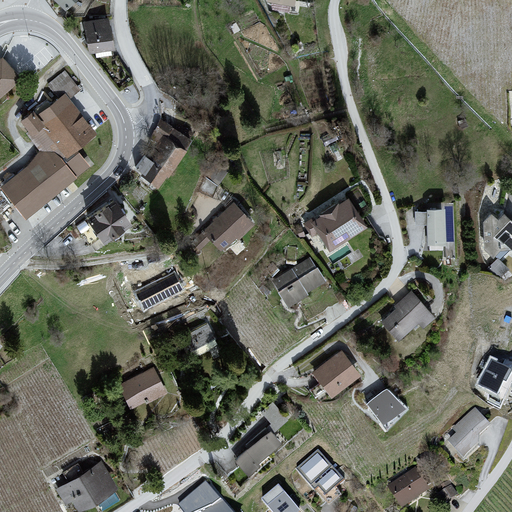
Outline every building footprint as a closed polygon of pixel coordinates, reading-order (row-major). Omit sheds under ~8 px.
[(55,0),(66,10),(75,0),(55,0)] [(108,20),(86,23),(90,52),(113,49),(108,20)] [(2,60),(0,62),(0,95),(19,79),(2,60)] [(56,95),(20,123),(43,153),(0,187),(26,219),(94,165),(81,149),(99,135),(70,99),(80,90),(65,70),(47,84),(56,95)] [(144,157),(136,167),(144,173),(142,175),(158,187),(166,175),(168,176),(186,151),(184,150),(190,141),(161,121),(152,138),(159,143),(148,159),(144,157)] [(237,193),(209,226),(236,249),(264,217),(237,193)] [(124,198),(87,227),(104,249),(141,220),(124,198)] [(348,200),(313,224),(331,250),(366,227),(348,200)] [(511,211),(501,204),(475,242),(506,263),(511,254),(511,211)] [(444,211),(428,211),(428,213),(417,213),(417,224),(428,224),(429,245),(445,244),(444,211)] [(310,259),(274,281),(289,306),(307,295),(305,293),(324,281),(310,259)] [(182,289),(175,276),(139,295),(145,308),(182,289)] [(399,308),(383,323),(399,340),(419,322),(424,327),(434,318),(411,293),(397,306),(399,308)] [(216,343),(206,326),(185,338),(194,355),(216,343)] [(342,354),(315,374),(332,396),(359,376),(342,354)] [(153,369),(120,386),(131,407),(164,391),(153,369)] [(387,391),(368,404),(384,423),(404,409),(387,391)] [(271,423),(245,445),(250,450),(237,461),(249,474),(258,466),(256,464),(280,444),(272,434),(288,420),(273,403),(262,412),(271,423)] [(458,432),(449,440),(462,454),(477,441),(477,433),(488,423),(475,409),(454,428),(458,432)] [(318,448),(297,468),(327,499),(348,479),(318,448)] [(101,463),(58,489),(66,502),(72,498),(80,511),(117,489),(101,463)] [(427,487),(415,470),(390,486),(402,504),(427,487)] [(231,511),(206,483),(180,504),(185,511),(231,511)] [(304,511),(284,487),(261,505),(267,511),(304,511)]
